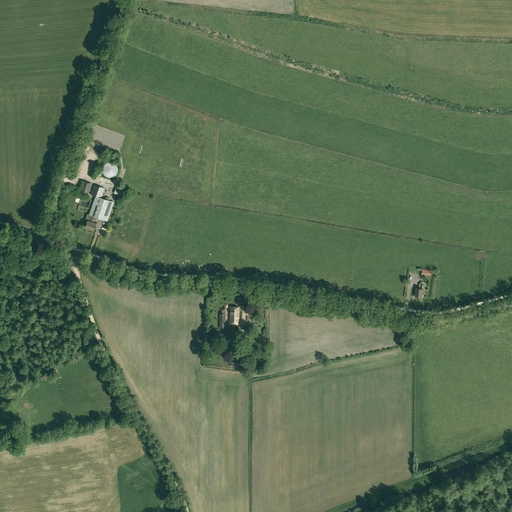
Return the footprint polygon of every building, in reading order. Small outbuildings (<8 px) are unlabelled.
[(103,167),(102,169),(102,172),(103,173),(104,176),(106,177),(109,178),(112,178),(114,177),(116,175),(117,173),(118,171),(118,169),(117,167),(116,166),(115,164),(113,163),(111,163),(109,163),(107,163),(105,165),(103,167)] [(81,191),(88,194),(91,184),(84,182),(81,191)] [(113,202),(96,196),(89,215),(91,216),(89,221),(87,221),(85,227),(93,230),(96,224),(93,223),(95,217),(107,221),(113,202)] [(415,296),(422,297),(424,284),(423,284),(423,283),(421,282),(421,284),(420,284),(419,289),(416,288),(415,296)] [(238,307),(230,307),(230,317),(238,317),(238,307)] [(250,327),(238,326),(238,332),(245,332),(245,336),(249,336),(250,327)]
